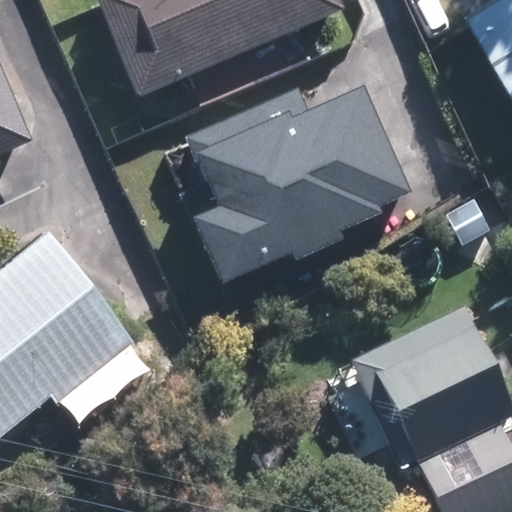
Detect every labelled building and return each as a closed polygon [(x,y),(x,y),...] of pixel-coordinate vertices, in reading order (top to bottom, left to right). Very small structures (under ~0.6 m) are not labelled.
[(98,0),(144,100),(350,7),(346,0),(98,0)] [(511,0),(496,0),(460,24),(511,104),(511,0)] [(0,157),(36,142),(0,60),(0,157)] [(412,198),(365,82),(310,105),(305,91),(194,136),(223,207),(196,218),(222,281),(288,255),(291,262),(341,241),(336,229),(412,198)] [(58,403),(138,336),(57,240),(0,287),(0,441),(53,397),(58,403)] [(511,416),(464,309),(318,374),(379,511),(505,511),(511,509),(511,416)] [(138,336),(58,403),(80,430),(161,363),(138,336)]
